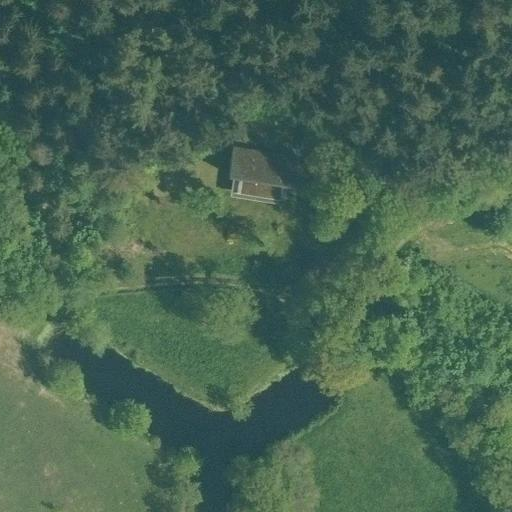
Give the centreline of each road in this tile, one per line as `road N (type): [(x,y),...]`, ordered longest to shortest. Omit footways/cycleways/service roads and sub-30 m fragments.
road 1 (track): [(0,297),(202,281),(298,301),(373,343),(436,396),(511,495)]
road 2 (track): [(342,325),(404,231),(511,186)]
